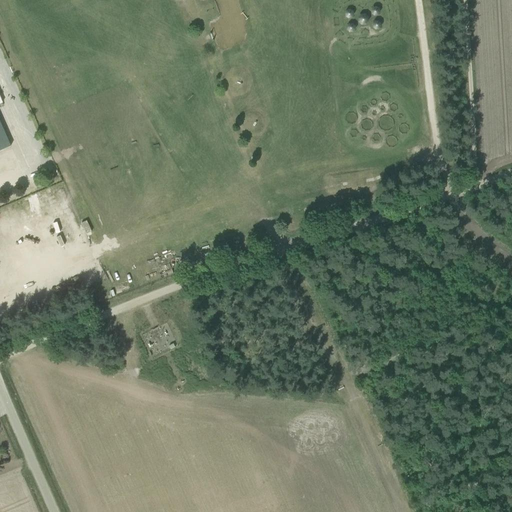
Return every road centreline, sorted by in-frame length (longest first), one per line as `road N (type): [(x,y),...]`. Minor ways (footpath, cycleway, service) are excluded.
road 1 (unclassified): [(474,178),(0,353)]
road 2 (track): [(417,0),(446,189),(469,239),(511,261)]
road 3 (track): [(511,319),(342,383)]
road 4 (track): [(464,0),(474,178)]
road 5 (track): [(502,319),(358,224)]
road 6 (track): [(342,383),(398,511)]
road 7 (unclassified): [(54,511),(0,386)]
